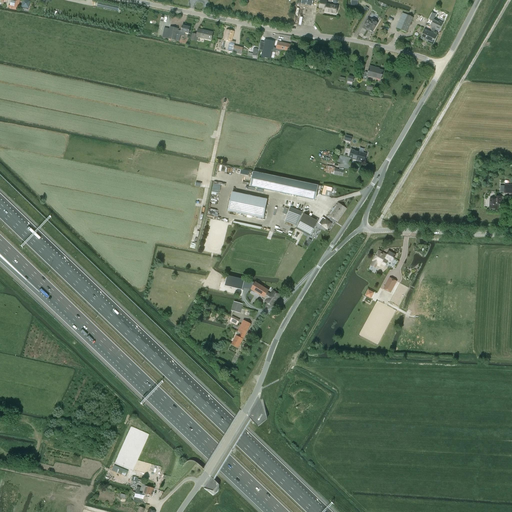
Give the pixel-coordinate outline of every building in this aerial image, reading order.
[(18,10),(20,0),(11,0),(11,1),(10,5),(10,6),(9,9),(18,10)] [(23,0),(21,8),(28,9),(30,2),(23,0)] [(336,14),(338,6),(337,6),(337,5),(335,5),(334,5),(326,4),(327,1),(320,0),(319,7),(325,8),(325,12),(336,14)] [(97,3),(97,7),(118,11),(119,7),(97,3)] [(432,28),(430,32),(425,30),(421,39),(433,45),(438,36),(433,34),(435,29),(440,31),(443,24),(434,19),(436,15),(432,13),(429,20),(433,21),(430,27),(432,28)] [(406,32),(413,18),(408,16),(402,30),(406,32)] [(368,18),(365,24),(367,26),(366,28),(367,29),(369,31),(370,30),(373,32),(378,23),(377,23),(377,21),(377,20),(376,20),(375,20),(374,21),(371,19),(371,20),(368,18)] [(170,27),(168,39),(176,41),(177,34),(181,35),(185,36),(185,33),(189,33),(190,27),(182,26),(181,32),(178,31),(178,29),(170,27)] [(211,40),(213,32),(213,33),(207,32),(207,31),(198,29),(197,35),(192,34),(191,40),(197,41),(198,37),(211,40)] [(243,49),(234,46),(235,43),(231,42),(234,32),(226,30),(222,48),(221,48),(221,49),(222,49),(222,50),(224,50),(225,50),(233,52),(242,55),(243,49)] [(291,49),(292,48),(291,48),(292,45),(278,42),(276,49),(273,48),(275,42),(265,40),(264,43),(260,43),(259,50),(262,51),(261,57),(271,59),(271,58),(274,59),(276,51),(283,53),(283,50),(290,52),(291,49)] [(257,56),(258,49),(254,49),(253,54),(248,53),(247,56),(252,57),(253,56),(257,56)] [(381,79),(383,71),(377,69),(377,68),(370,66),(368,73),(365,72),(363,79),(366,80),(368,76),(381,79)] [(364,162),(367,154),(352,150),(349,158),(364,162)] [(343,177),(344,171),(327,167),(326,172),(334,174),(334,175),(343,177)] [(319,186),(254,171),(251,186),(316,200),(319,186)] [(228,210),(248,215),(263,218),(267,199),(233,191),(228,210)] [(490,199),(490,209),(497,209),(498,204),(501,204),(501,197),(495,197),(495,198),(493,198),(492,198),(492,199),(490,199)] [(337,222),(347,209),(338,203),(329,216),(337,222)] [(285,221),(297,226),(302,214),(290,209),(285,221)] [(310,236),(316,225),(302,218),(296,229),(310,236)] [(328,230),(332,224),(326,220),(322,225),(328,230)] [(192,240),(190,247),(195,248),(196,245),(197,246),(198,238),(193,236),(192,240)] [(379,251),(371,266),(377,269),(379,266),(384,269),(389,259),(392,261),(395,255),(389,252),(387,256),(379,251)] [(242,290),(245,280),(227,276),(225,286),(242,290)] [(397,282),(390,278),(384,289),(391,293),(397,282)] [(264,298),(265,297),(268,291),(269,290),(256,282),(251,289),(264,298)] [(271,293),(268,291),(265,297),(267,299),(265,302),(272,306),(280,295),(273,290),(271,293)] [(240,313),(243,304),(234,302),(231,310),(240,313)] [(239,348),(251,324),(243,320),(241,325),(243,326),(239,332),(238,331),(236,336),(231,344),(239,348)] [(306,406),(300,401),(300,402),(299,402),(296,406),(294,407),(295,408),(300,413),(301,412),(306,407),(306,406)] [(114,465),(112,471),(117,473),(126,476),(127,473),(118,469),(119,467),(114,465)] [(154,489),(145,486),(143,494),(146,494),(145,497),(149,498),(149,495),(152,496),(154,489)] [(134,498),(133,501),(142,504),(143,501),(144,494),(135,492),(134,497),(134,498)]
